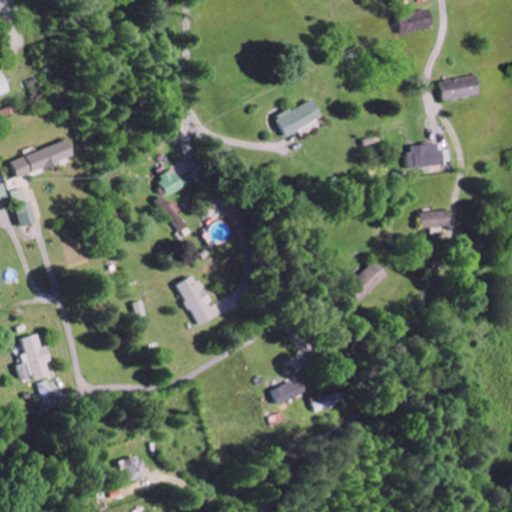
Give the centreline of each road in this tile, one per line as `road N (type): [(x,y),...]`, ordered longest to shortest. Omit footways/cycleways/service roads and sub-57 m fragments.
road 1 (residential): [(187,126),(189,156),(244,232),(263,301),(288,332),(369,389),(364,411),(292,462),(261,511)]
road 2 (residential): [(278,321),(176,383),(91,384),(80,373),(39,228)]
road 3 (residential): [(188,0),(187,126)]
